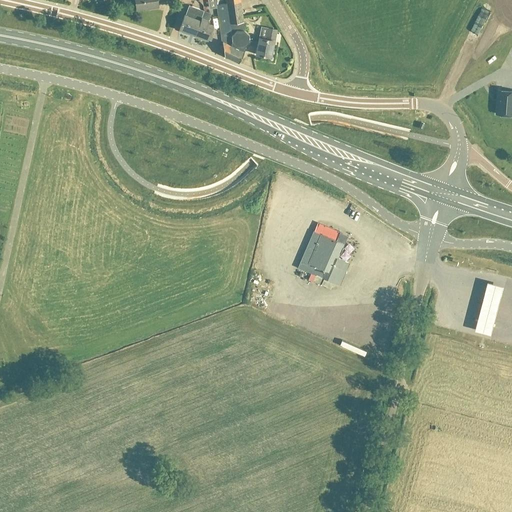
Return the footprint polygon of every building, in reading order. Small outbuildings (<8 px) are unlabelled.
[(134,0),(136,10),(149,8),(149,9),(158,7),(157,2),(164,1),(164,0),(134,0)] [(241,2),(218,6),(224,56),(238,63),(246,48),(245,47),(249,42),(249,35),(245,31),(241,2)] [(204,11),(200,10),(189,6),(185,16),(184,15),(179,29),(181,30),(181,32),(187,34),(189,33),(195,35),(204,11)] [(211,14),(204,11),(195,35),(210,41),(213,33),(210,32),(212,26),(207,24),(211,14)] [(256,55),(270,58),(274,41),(274,42),(277,30),(267,28),(265,38),(259,37),(256,55)] [(497,114),(511,115),(511,91),(498,90),(497,100),(498,100),(497,114)] [(511,143),(511,121),(492,120),(492,143),(511,143)] [(298,268),(311,274),(340,286),(350,263),(338,258),(347,238),(340,235),(338,241),(321,233),(321,234),(314,231),(298,268)] [(319,285),(322,278),(311,274),(308,280),(319,285)] [(504,286),(488,281),(475,330),(491,334),(501,295),(504,286)]
